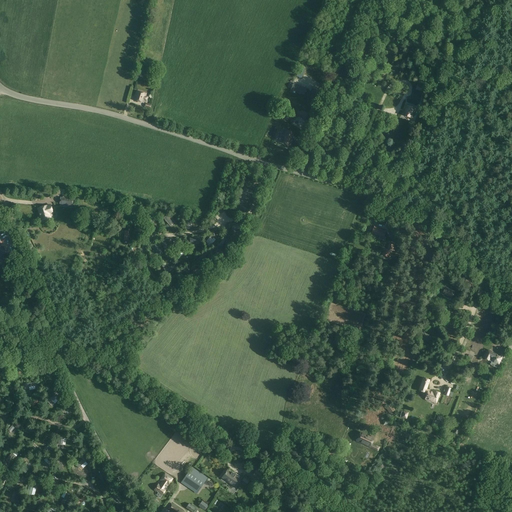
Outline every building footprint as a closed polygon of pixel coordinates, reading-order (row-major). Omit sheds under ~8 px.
[(302,78),(305,69),(300,67),(296,76),(302,78)] [(304,95),(306,89),(294,84),(291,89),(304,95)] [(317,94),(320,89),(313,86),(311,92),(317,94)] [(145,97),(146,94),(137,92),(135,100),(143,103),(144,100),(146,101),(147,98),(145,97)] [(412,118),(415,109),(407,106),(404,115),(412,118)] [(308,113),(302,111),(299,117),(305,120),(308,113)] [(286,130),(284,136),(280,135),(276,134),(274,140),(279,142),(279,141),(282,142),(290,145),(294,133),(286,130)] [(244,200),(249,189),(245,188),(240,198),(244,200)] [(60,204),(60,207),(69,208),(69,205),(72,206),(73,199),(70,199),(71,196),(63,195),(63,198),(61,198),(60,204)] [(47,206),(38,209),(42,221),(51,218),(49,214),(53,213),(51,205),(47,206)] [(135,222),(138,220),(132,210),(129,212),(130,214),(129,215),(130,217),(131,216),(135,222)] [(372,232),(384,237),(386,232),(374,227),(372,232)] [(207,244),(209,246),(215,240),(213,238),(207,244)] [(385,248),(382,255),(389,258),(394,245),(390,243),(387,249),(385,248)] [(153,248),(156,252),(155,253),(157,255),(158,254),(159,256),(162,253),(155,244),(154,246),(153,246),(152,247),(153,248)] [(215,259),(222,253),(220,250),(213,256),(215,259)] [(443,293),(452,298),(455,292),(446,288),(443,293)] [(495,355),(492,361),(499,364),(501,360),(502,360),(504,356),(502,355),(501,357),(495,355)] [(427,393),(425,399),(426,400),(426,401),(428,401),(429,401),(436,403),(440,393),(434,391),(434,392),(426,389),(429,380),(423,378),(419,391),(427,393)] [(59,397),(56,394),(48,401),(51,404),(59,397)] [(34,407),(40,401),(37,398),(31,404),(34,407)] [(74,409),(72,405),(62,412),(64,415),(74,409)] [(393,411),(390,405),(384,408),(387,414),(393,411)] [(407,420),(409,413),(402,411),(400,417),(407,420)] [(8,430),(11,433),(17,426),(14,423),(8,430)] [(454,428),(452,434),(458,436),(461,430),(454,428)] [(361,432),(357,441),(356,442),(378,452),(380,447),(376,445),(376,446),(372,444),(375,437),(372,435),(371,437),(361,432)] [(16,455),(12,452),(6,460),(10,463),(16,455)] [(44,460),(50,467),(53,465),(46,458),(44,460)] [(85,458),(77,465),(80,468),(87,461),(85,458)] [(27,473),(32,465),(29,463),(24,471),(27,473)] [(257,478),(263,482),(265,479),(261,476),(264,472),(263,471),(264,470),(259,466),(258,468),(254,472),(259,476),(257,478)] [(101,469),(106,480),(109,479),(104,468),(101,469)] [(195,469),(192,473),(189,471),(182,481),(198,492),(208,478),(195,469)] [(228,470),(222,478),(233,486),(240,476),(236,474),(235,475),(234,474),(233,474),(233,473),(232,472),(232,473),(228,470)] [(162,483),(160,486),(158,485),(155,491),(162,496),(166,490),(165,489),(166,488),(167,487),(168,487),(172,481),(164,475),(160,482),(162,483)] [(251,479),(245,476),(242,481),(247,485),(251,479)] [(71,495),(67,493),(62,503),(65,505),(71,495)] [(115,497),(122,505),(125,503),(118,495),(115,497)] [(87,499),(85,496),(77,502),(79,505),(87,499)] [(42,498),(31,504),(33,508),(44,502),(42,498)] [(208,505),(202,501),(198,506),(204,510),(208,505)]
